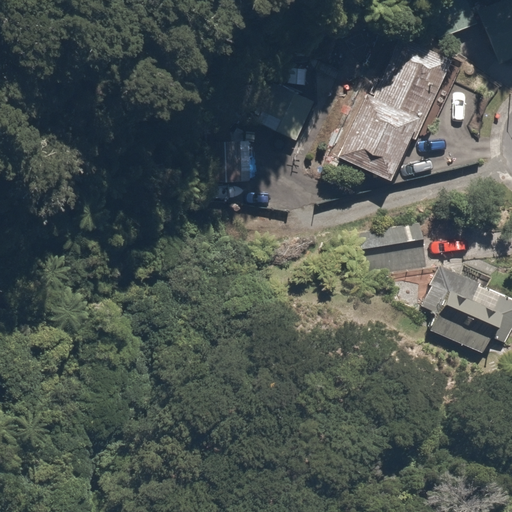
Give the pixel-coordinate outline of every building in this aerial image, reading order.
[(475,18),(467,0),(450,0),(435,6),(444,30),(475,18)] [(511,51),(511,0),(476,0),(498,57),(511,51)] [(367,94),(361,91),(330,152),(388,181),(449,60),(406,39),(398,55),(389,50),(367,94)] [(319,94),(277,71),(253,116),(296,139),(319,94)] [(247,106),(193,107),(194,179),(249,177),(247,106)] [(355,277),(426,264),(418,221),(347,234),(355,277)] [(511,319),(511,293),(434,262),(418,304),(428,308),(418,331),(476,354),(485,330),(505,338),(511,319)]
